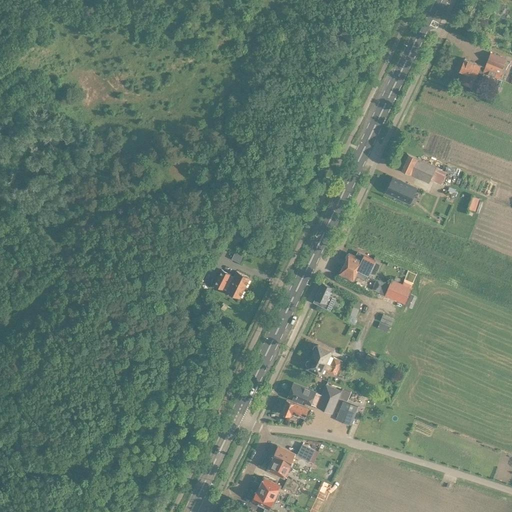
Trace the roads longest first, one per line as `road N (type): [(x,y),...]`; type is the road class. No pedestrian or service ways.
road 1 (secondary): [(236,416),(435,0)]
road 2 (unclassified): [(268,428),(351,443),(511,491)]
